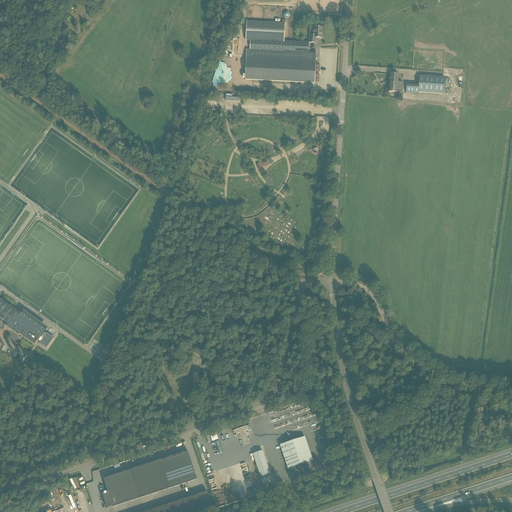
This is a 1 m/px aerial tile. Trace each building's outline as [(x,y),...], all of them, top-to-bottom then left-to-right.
[(246,22),(245,41),(250,41),(249,50),(283,51),(285,24),(246,22)] [(322,38),(322,28),(322,27),(314,27),(313,35),(309,35),(309,43),(311,43),(316,43),(316,38),(322,38)] [(246,49),(245,80),(309,83),(314,83),(316,62),(314,62),(314,60),(316,60),(316,53),(311,53),(308,53),(308,43),(293,42),(292,52),(285,51),(283,51),(249,50),(246,49)] [(402,93),(402,88),(403,83),(398,82),(398,75),(389,74),(388,92),(402,93)] [(443,94),(444,78),(419,76),(418,86),(406,85),(406,94),(418,94),(418,92),(443,94)] [(14,307),(1,298),(0,299),(0,318),(4,322),(2,324),(4,326),(18,336),(19,335),(34,345),(38,341),(40,342),(39,343),(46,349),(54,338),(46,333),(46,334),(44,333),(47,327),(24,311),(20,316),(18,315),(19,313),(13,308),(14,307)] [(203,381),(205,380),(207,379),(208,376),(207,374),(206,372),(204,371),(201,372),(199,374),(199,376),(199,378),(201,380),(203,381)] [(190,382),(199,380),(197,372),(192,373),(193,377),(189,377),(190,382)] [(236,434),(239,433),(244,445),(249,443),(245,431),(248,430),(247,425),(235,429),(236,434)] [(288,469),(312,460),(304,437),(280,445),(288,469)] [(264,450),(254,453),(264,485),(273,482),(271,478),(265,480),(264,476),(271,474),(264,450)] [(103,493),(102,494),(107,508),(109,507),(112,506),(112,507),(113,507),(121,505),(168,489),(197,480),(191,461),(188,451),(187,451),(178,454),(168,457),(159,461),(140,467),(136,468),(103,479),(107,492),(108,492),(107,492),(106,492),(106,491),(105,491),(104,491),(104,492),(103,492),(103,493)] [(85,478),(46,490),(49,500),(88,487),(85,478)] [(145,511),(200,511),(212,508),(207,492),(153,510),(145,511)] [(95,511),(91,497),(61,506),(63,511),(95,511)]
